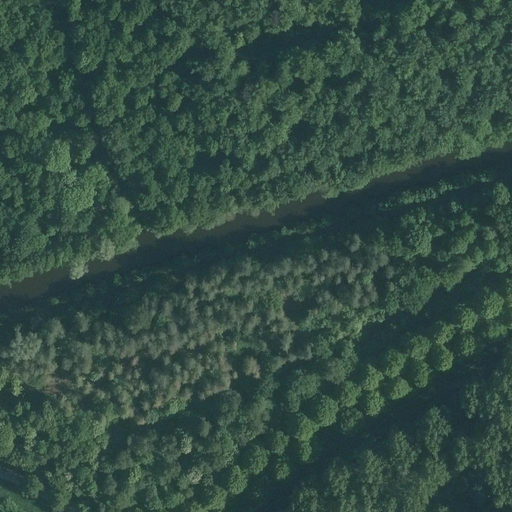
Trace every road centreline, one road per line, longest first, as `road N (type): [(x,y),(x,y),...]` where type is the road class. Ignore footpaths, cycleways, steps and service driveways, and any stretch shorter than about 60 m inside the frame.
road 1 (unknown): [(511,99),(147,195),(0,245)]
road 2 (unclassified): [(202,511),(335,405),(511,295)]
